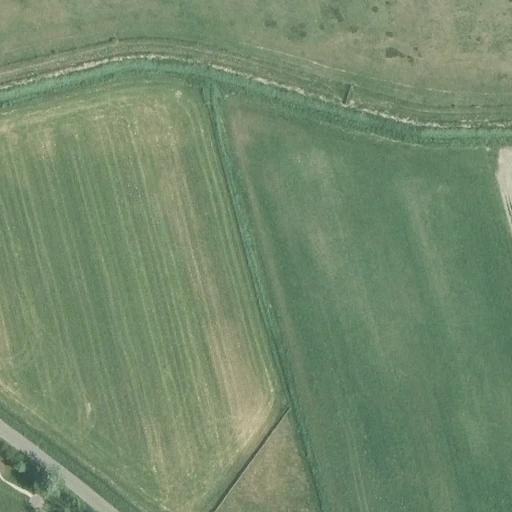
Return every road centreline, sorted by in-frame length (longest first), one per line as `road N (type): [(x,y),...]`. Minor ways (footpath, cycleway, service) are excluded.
road 1 (track): [(0,81),(89,57),(175,51),(435,118),(511,116)]
road 2 (unclassified): [(105,511),(0,428)]
